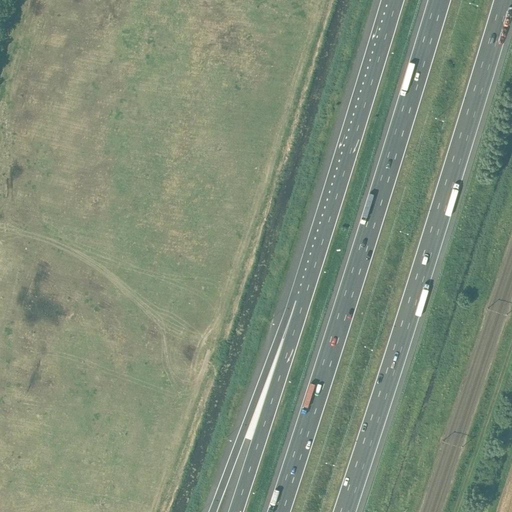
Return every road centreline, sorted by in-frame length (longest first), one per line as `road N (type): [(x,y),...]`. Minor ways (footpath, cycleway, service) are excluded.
road 1 (motorway): [(438,0),(277,511)]
road 2 (motorway): [(344,511),(504,0)]
road 3 (motorway): [(393,0),(297,306)]
road 4 (motorway): [(297,306),(212,511)]
road 5 (motorway): [(297,306),(232,511)]
road 6 (unclassified): [(184,339),(0,293)]
road 7 (track): [(454,511),(511,342)]
